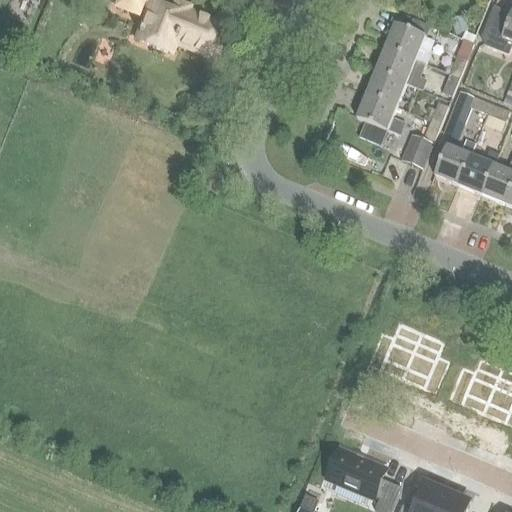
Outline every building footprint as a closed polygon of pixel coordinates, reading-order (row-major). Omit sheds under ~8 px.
[(222,43),(213,40),(219,25),(200,18),(198,24),(150,5),(149,6),(142,3),(143,0),(119,0),(117,7),(137,15),(138,12),(146,15),(135,44),(151,51),(152,49),(171,56),(175,46),(215,62),(222,43)] [(511,50),(511,15),(494,8),(481,40),(485,48),(509,58),(511,50)] [(396,27),(386,51),(417,63),(425,67),(429,56),(421,53),(426,39),(396,27)] [(407,87),(423,94),(427,83),(411,77),(417,63),(386,51),(376,74),(407,87)] [(467,63),(456,59),(449,77),(460,81),(467,63)] [(402,100),(407,87),(376,74),(367,98),(398,110),(406,113),(410,103),(402,100)] [(452,100),(460,81),(449,77),(442,96),(452,100)] [(460,94),(449,120),(465,127),(472,111),(487,117),(491,107),(473,100),(460,94)] [(367,98),(357,122),(400,139),(404,128),(392,123),(398,110),(367,98)] [(437,106),(430,123),(441,127),(447,110),(437,106)] [(510,115),(491,107),(487,117),(506,125),(510,115)] [(433,147),(441,127),(430,123),(423,143),(433,147)] [(423,143),(412,139),(402,164),(423,172),(433,147),(423,143)] [(475,146),(465,142),(460,153),(448,148),(435,179),(458,188),(470,158),(475,146)] [(484,163),(470,158),(458,188),(482,198),(494,167),(498,157),(488,153),(484,163)] [(505,208),(511,191),(511,158),(506,172),(494,167),(482,198),(505,208)] [(377,345),(368,367),(380,372),(384,362),(406,371),(421,336),(399,326),(389,350),(377,345)] [(421,336),(406,371),(428,380),(424,391),(436,396),(445,374),(434,369),(444,345),(421,336)] [(458,379),(449,401),(461,406),(465,396),(487,405),(502,370),(480,360),(470,384),(458,379)] [(511,373),(502,370),(487,405),(509,414),(505,425),(511,427),(511,373)] [(341,453),(328,482),(374,502),(374,500),(380,502),(375,511),(392,511),(402,490),(382,482),(386,472),(364,463),(365,460),(358,457),(357,460),(341,453)] [(411,511),(403,509),(401,511),(441,511),(448,496),(447,498),(425,488),(414,511),(411,511)] [(441,511),(468,511),(470,508),(448,498),(449,496),(448,496),(441,511)] [(314,511),(318,504),(307,499),(301,511),(314,511)]
